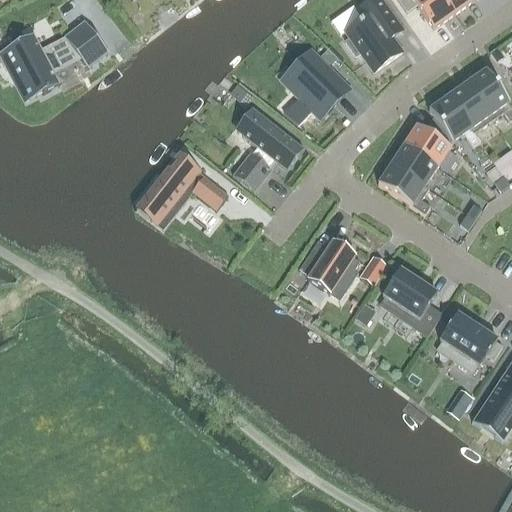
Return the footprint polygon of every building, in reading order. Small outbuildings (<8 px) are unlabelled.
[(361,22),(344,35),(349,42),(344,45),(355,60),(359,56),(373,76),(401,56),(391,42),(390,40),(400,32),(401,34),(402,34),(378,0),(374,0),(355,14),(361,22)] [(452,18),(439,0),(394,0),(406,16),(416,9),(432,32),(452,18)] [(439,0),(452,18),(473,4),(469,0),(439,0)] [(16,79),(28,103),(41,96),(41,97),(59,88),(50,71),(76,58),(87,72),(108,56),(83,24),(63,40),(63,41),(40,53),(32,38),(3,54),(3,55),(7,53),(19,77),(16,79)] [(496,51),(489,56),(496,66),(503,61),(496,51)] [(327,54),(320,61),(328,69),(335,62),(327,54)] [(287,91),(319,123),(349,94),(312,57),(294,75),(299,80),(287,91)] [(465,87),(491,124),(502,116),(509,125),(511,122),(511,112),(485,74),(465,87)] [(473,137),(491,124),(465,87),(447,100),(473,137)] [(246,97),(239,107),(245,111),(252,102),(246,97)] [(432,121),(449,145),(450,147),(463,138),(472,151),(479,146),(473,137),(447,100),(427,114),(432,121)] [(271,174),(269,173),(274,166),(285,175),(303,153),(258,118),(241,141),(255,152),(251,158),(249,157),(231,179),(253,196),(271,174)] [(402,149),(436,171),(449,152),(446,150),(449,145),(432,121),(423,134),(415,129),(402,149)] [(423,191),(424,190),(436,171),(402,149),(390,168),(423,191)] [(202,182),(197,179),(200,174),(178,157),(140,205),(150,213),(151,212),(163,221),(186,192),(215,215),(227,199),(203,180),(202,182)] [(423,191),(390,168),(377,188),(424,219),(429,211),(420,205),(428,192),(424,190),(423,191)] [(503,180),(493,188),(499,195),(508,188),(503,180)] [(465,218),(473,224),(480,213),(472,208),(465,218)] [(467,234),(473,224),(465,218),(458,228),(467,234)] [(312,253),(298,274),(308,280),(306,284),(328,299),(335,288),(345,295),(357,277),(353,275),(359,266),(353,262),(354,260),(332,245),(327,252),(322,260),(312,253)] [(357,279),(370,288),(383,268),(373,261),(367,271),(363,269),(357,279)] [(417,323),(411,332),(426,341),(441,318),(428,309),(436,297),(399,273),(381,300),(383,301),(417,323)] [(365,329),(374,315),(363,308),(354,322),(365,329)] [(440,346),(456,356),(451,365),(471,378),(476,369),(478,371),(485,360),(492,364),(501,350),(495,346),(496,344),(491,341),(491,340),(480,333),(456,318),(438,344),(440,346)] [(511,363),(474,421),(497,436),(507,421),(511,424),(511,363)] [(454,406),(464,412),(471,402),(461,396),(454,406)]
